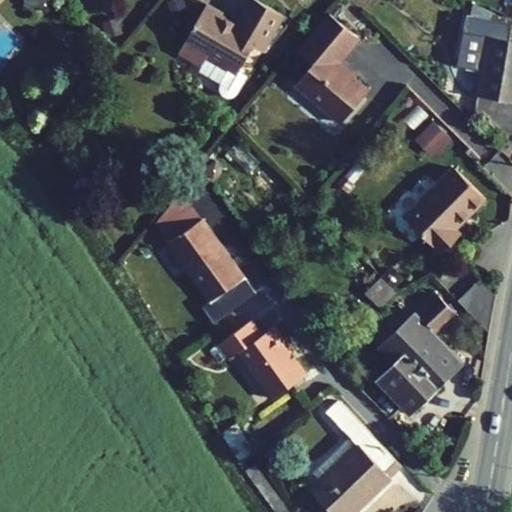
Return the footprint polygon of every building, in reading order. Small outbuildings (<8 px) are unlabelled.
[(186,6),(183,0),(167,0),(165,1),(171,13),(186,6)] [(198,71),(220,84),(218,89),(221,94),(226,97),(232,97),(236,93),(247,75),(238,71),(253,46),(261,51),(282,14),(257,0),(249,0),(236,24),(220,16),(222,13),(205,4),(178,51),(202,64),(198,71)] [(469,16),(488,20),(489,10),(472,3),(469,16)] [(357,38),(328,13),(301,46),(316,59),(295,84),(340,123),(368,90),(336,63),(357,38)] [(123,33),(117,16),(102,21),(107,37),(123,33)] [(511,24),(488,20),(469,16),(465,16),(455,66),(481,70),(477,95),(511,100),(511,39),(509,39),(511,24)] [(297,50),(313,63),(316,59),(301,46),(297,50)] [(419,135),(435,152),(449,138),(433,121),(419,135)] [(479,158),(469,148),(465,152),(475,162),(479,158)] [(485,198),(455,168),(405,217),(438,249),(457,230),(455,228),(485,198)] [(254,293),(201,218),(167,242),(210,302),(221,317),(254,293)] [(390,267),(381,276),(392,287),(401,278),(390,267)] [(380,307),(395,292),(380,277),(365,292),(380,307)] [(418,315),(439,295),(434,291),(415,312),(418,315)] [(439,295),(418,315),(435,333),(455,313),(439,295)] [(213,322),(221,317),(210,302),(202,307),(213,322)] [(379,379),(410,412),(463,361),(435,333),(418,315),(415,312),(377,347),(394,365),(379,379)] [(288,350),(291,348),(274,325),(261,334),(251,319),(218,343),(229,358),(237,352),(271,398),(305,373),(288,350)] [(332,511),(353,511),(401,466),(339,401),(327,412),(350,437),(318,468),(326,476),(311,491),(332,511)] [(221,432),(240,462),(253,452),(235,423),(221,432)] [(245,470),(276,511),(288,511),(253,464),(245,470)]
